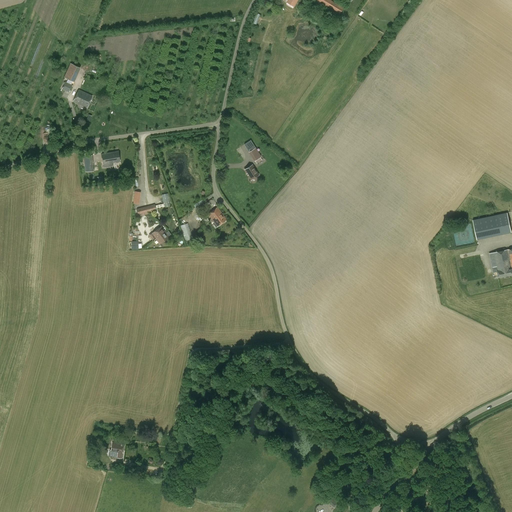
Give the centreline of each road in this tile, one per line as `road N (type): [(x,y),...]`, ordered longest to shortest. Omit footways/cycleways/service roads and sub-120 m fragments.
road 1 (unclassified): [(393,436),(299,360),(266,255),(213,181),(220,123)]
road 2 (unclassified): [(0,162),(220,123)]
road 3 (unclassified): [(220,123),(255,0)]
